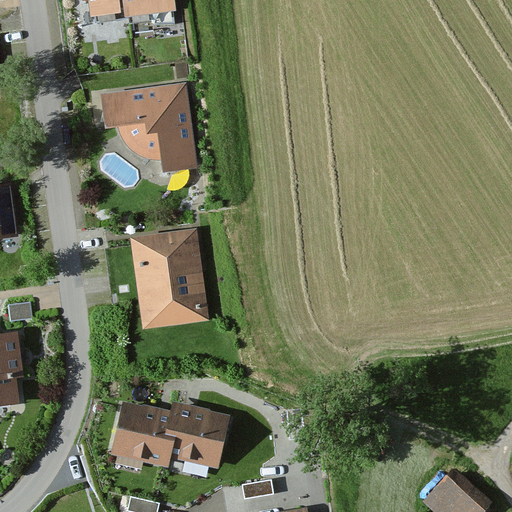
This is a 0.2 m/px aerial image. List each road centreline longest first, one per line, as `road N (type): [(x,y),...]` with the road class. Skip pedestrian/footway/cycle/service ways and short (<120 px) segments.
road 1 (residential): [(3,511),(36,481),(75,388),(67,224),(37,0)]
road 2 (residential): [(322,511),(276,412),(188,382)]
